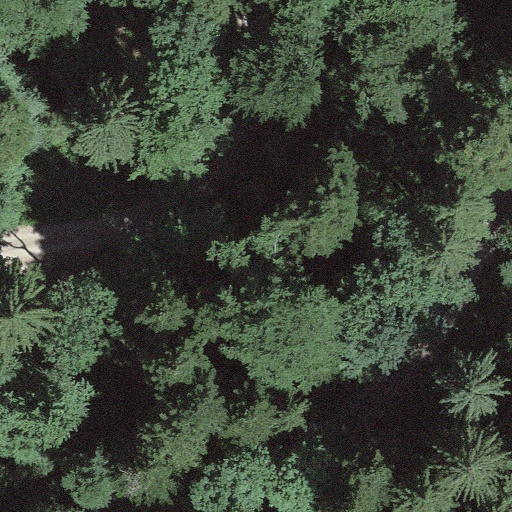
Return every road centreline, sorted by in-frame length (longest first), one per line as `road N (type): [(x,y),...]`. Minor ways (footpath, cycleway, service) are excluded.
road 1 (track): [(204,511),(404,362),(511,186)]
road 2 (track): [(254,0),(228,152),(162,216),(0,251)]
